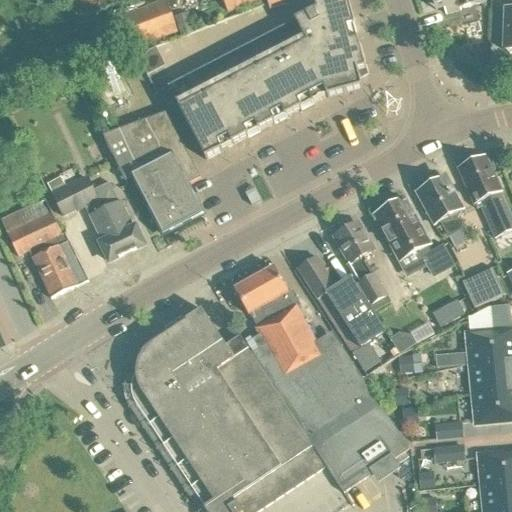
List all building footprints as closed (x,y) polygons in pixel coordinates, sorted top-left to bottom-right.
[(68,0),(41,0),(45,10),(69,1),(68,0)] [(316,9),(317,13),(170,89),(207,160),(328,98),(328,99),(363,89),(359,73),(366,71),(347,0),(316,9)] [(221,0),(227,14),(264,0),(221,0)] [(284,0),(268,0),(266,1),(268,9),(285,4),(284,0)] [(431,0),(435,13),(444,11),(446,16),(459,12),(459,11),(484,4),(483,0),(431,0)] [(95,29),(107,60),(176,34),(165,3),(95,29)] [(511,11),(505,12),(503,52),(511,52),(511,11)] [(188,16),(174,20),(180,40),(194,36),(188,16)] [(139,58),(148,76),(168,66),(158,48),(139,58)] [(188,187),(199,181),(165,116),(101,141),(124,185),(130,183),(145,210),(147,209),(162,238),(204,216),(188,187)] [(485,160),(458,171),(476,212),(481,210),(495,241),(511,233),(511,222),(500,196),(500,195),(485,160)] [(85,208),(102,244),(100,245),(109,264),(144,248),(135,229),(133,230),(120,204),(118,204),(109,185),(92,193),(85,179),(53,195),(63,217),(75,212),(76,213),(85,208)] [(459,219),(465,216),(446,182),(442,181),(416,195),(435,228),(440,225),(448,239),(465,230),(459,219)] [(260,203),(255,193),(255,192),(251,194),(246,197),(252,207),(257,205),(260,203)] [(421,269),(412,274),(413,276),(429,268),(436,280),(457,268),(445,248),(430,256),(426,249),(429,248),(404,202),(374,218),(399,264),(414,256),(421,269)] [(8,236),(18,258),(28,253),(50,301),(88,283),(65,235),(61,237),(45,204),(2,224),(8,236)] [(358,226),(335,240),(344,254),(341,255),(348,267),(346,268),(353,281),(357,287),(356,287),(369,310),(387,300),(374,277),(373,277),(363,260),(374,253),(373,253),(373,252),(374,251),(370,243),(369,244),(364,236),(365,235),(361,228),(360,229),(358,226)] [(317,260),(298,272),(352,356),(367,379),(400,358),(385,335),(376,340),(342,287),(341,286),(336,289),(317,260)] [(274,270),(233,293),(248,318),(250,317),(258,331),(255,332),(265,349),(282,381),(323,358),(296,310),(293,310),(286,297),(288,296),(274,270)] [(462,284),(474,310),(504,296),(492,270),(462,284)] [(493,325),(511,324),(511,317),(511,306),(492,307),(493,325)] [(282,381),(265,349),(237,367),(207,321),(181,339),(184,343),(142,370),(138,374),(135,379),(132,384),(132,390),(132,395),(133,401),(136,406),(201,505),(205,511),(248,511),(239,497),(249,491),(260,484),(270,477),(280,470),(290,463),(301,456),(297,451),(308,444),(325,470),(343,496),(407,453),(375,402),(362,382),(341,348),(323,358),(282,381)] [(471,368),(511,363),(511,334),(468,339),(471,368)] [(511,363),(471,368),(474,397),(511,393),(511,363)] [(396,390),(397,406),(411,405),(410,389),(396,390)] [(511,393),(474,397),(477,426),(511,422),(511,393)] [(448,446),(447,440),(413,442),(415,465),(437,464),(435,447),(448,446)] [(297,451),(301,456),(315,477),(325,470),(308,444),(297,451)] [(468,462),(467,446),(437,448),(438,464),(468,462)] [(290,463),(304,484),(315,477),(301,456),(290,463)] [(511,456),(481,460),(483,489),(511,486),(511,456)] [(280,470),(294,491),(304,484),(290,463),(280,470)] [(270,477),(284,498),(294,491),(280,470),(270,477)] [(436,472),(421,473),(423,491),(437,490),(436,472)] [(260,484),(274,505),(284,498),(270,477),(260,484)] [(249,491),(263,511),(274,505),(260,484),(249,491)] [(511,511),(511,486),(483,489),(485,511),(511,511)] [(239,497),(248,511),(262,511),(263,511),(249,491),(239,497)] [(424,511),(439,511),(438,500),(424,501),(424,511)]
